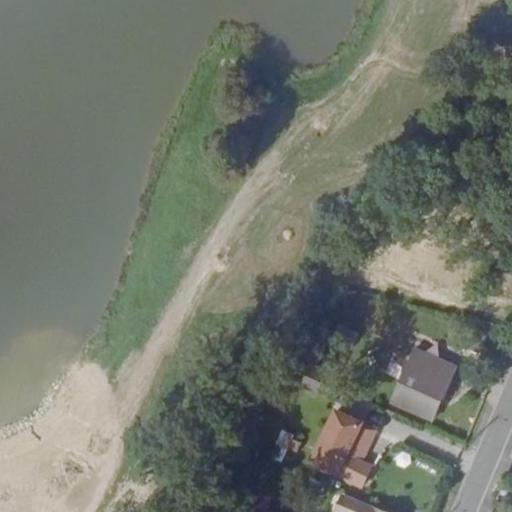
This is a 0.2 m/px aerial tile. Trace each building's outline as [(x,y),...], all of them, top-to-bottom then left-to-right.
[(375,340),(382,324),(366,318),(359,333),(375,340)] [(450,418),(475,365),(434,347),(410,399),(450,418)] [(355,403),(362,387),(335,373),(327,389),(355,403)] [(308,417),(325,425),(330,415),(313,407),(308,417)] [(360,409),(352,426),(387,443),(395,425),(360,409)] [(390,461),(380,457),(387,443),(352,426),(337,459),(381,480),(390,461)] [(282,430),(270,457),(283,463),(294,435),(282,430)] [(413,511),(359,486),(347,511),(413,511)]
